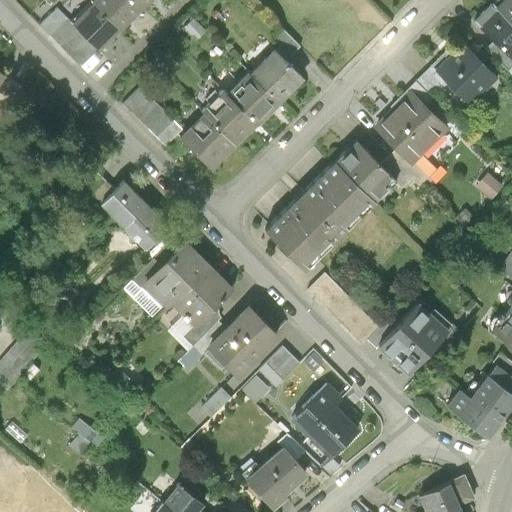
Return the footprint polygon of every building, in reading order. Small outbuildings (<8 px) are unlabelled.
[(120,26),(94,0),(91,0),(71,19),(99,47),(120,26)] [(94,0),(120,26),(143,5),(138,0),(94,0)] [(511,23),(488,0),(487,0),(470,17),(491,38),(511,58),(511,23)] [(511,0),(488,0),(511,23),(511,0)] [(99,47),(71,19),(58,5),(39,24),(80,66),(99,47)] [(205,29),(193,17),(183,27),(195,39),(205,29)] [(284,28),(275,37),(291,53),(300,45),(284,28)] [(511,59),(511,58),(491,38),(483,46),(505,67),(511,59)] [(495,75),(460,40),(433,66),(447,80),(468,102),(495,75)] [(275,44),(254,65),(284,96),(306,75),(275,44)] [(405,85),(423,103),(447,80),(433,66),(428,62),(405,85)] [(254,65),(230,89),(260,120),(284,96),(254,65)] [(6,74),(0,82),(0,113),(22,86),(6,74)] [(202,107),(207,111),(238,143),(260,120),(230,89),(225,84),(202,107)] [(182,127),(140,85),(123,101),(165,144),(182,127)] [(395,146),(409,161),(412,159),(446,125),(423,103),(405,85),(370,121),(395,146)] [(182,136),(213,167),(238,143),(207,111),(182,136)] [(353,138),(332,159),(373,201),(394,180),(378,163),(353,138)] [(409,161),(395,146),(387,153),(409,177),(417,185),(427,175),(412,159),(409,161)] [(409,177),(387,153),(378,163),(394,180),(401,186),(409,177)] [(332,159),(261,228),(302,269),(373,201),(332,159)] [(105,197),(115,188),(97,170),(76,191),(85,200),(97,188),(105,197)] [(501,183),(486,170),(473,184),(488,198),(501,183)] [(105,197),(102,201),(146,245),(171,221),(126,177),(115,188),(105,197)] [(159,264),(143,280),(168,304),(173,300),(211,260),(187,236),(159,264)] [(506,246),(495,237),(489,244),(500,253),(506,246)] [(495,267),(511,280),(511,248),(510,247),(495,267)] [(143,280),(159,264),(152,257),(132,278),(139,284),(143,280)] [(211,260),(173,300),(195,323),(234,284),(211,260)] [(376,325),(322,271),(305,287),(360,342),(365,337),(376,325)] [(511,285),(484,323),(511,343),(511,285)] [(182,334),(193,345),(219,318),(222,315),(219,311),(219,307),(220,303),(223,300),(221,298),(195,323),(182,334)] [(445,327),(415,299),(394,322),(375,341),(405,369),(431,342),(445,327)] [(227,326),(210,344),(238,373),(280,331),(251,303),(227,326)] [(387,315),(376,325),(365,337),(372,344),(375,341),(394,322),(387,315)] [(210,344),(227,326),(219,318),(193,345),(200,353),(210,344)] [(445,327),(431,342),(440,351),(458,331),(449,322),(445,327)] [(32,323),(0,359),(0,382),(7,389),(51,339),(32,323)] [(300,361),(283,344),(259,368),(275,385),(300,361)] [(200,353),(193,345),(179,357),(187,365),(200,353)] [(491,360),(511,375),(511,373),(511,360),(498,350),(491,360)] [(511,375),(491,360),(466,393),(456,386),(444,403),(484,433),(511,395),(511,375)] [(94,378),(84,369),(78,375),(88,384),(94,378)] [(255,371),(242,386),(257,400),(270,385),(255,371)] [(329,380),(293,416),(331,454),(359,426),(336,403),(344,395),(329,380)] [(231,395),(222,386),(201,406),(211,415),(231,395)] [(176,421),(166,434),(189,453),(197,444),(188,436),(211,415),(201,406),(181,426),(176,421)] [(70,426),(78,433),(89,442),(95,447),(103,437),(79,416),(70,426)] [(279,439),(286,446),(295,457),(305,450),(287,432),(279,439)] [(89,442),(78,433),(69,445),(80,454),(89,442)] [(286,446),(248,476),(273,507),(289,494),(286,490),(308,473),(295,457),(286,446)] [(0,511),(63,511),(73,500),(36,468),(8,501),(14,506),(9,511),(4,511),(0,508),(0,511)] [(466,473),(420,494),(428,510),(428,511),(466,511),(463,503),(477,496),(466,473)] [(142,511),(154,511),(163,501),(132,476),(119,492),(142,511)] [(163,501),(176,511),(197,511),(200,508),(204,504),(178,483),(163,501)] [(85,511),(106,511),(91,498),(82,509),(85,511)] [(176,511),(163,501),(154,511),(176,511)]
